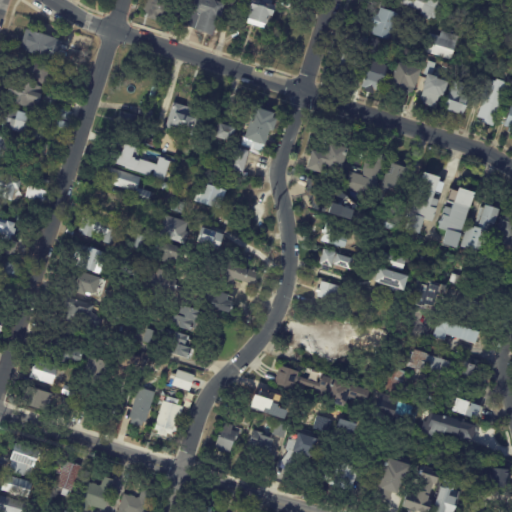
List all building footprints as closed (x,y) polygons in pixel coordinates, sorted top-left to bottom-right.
[(168,0),(161,19),(155,17),(154,21),(143,17),(149,0),(168,0)] [(207,34),(189,28),(197,0),(200,0),(205,2),(205,0),(211,0),(227,6),(222,22),(219,21),(214,36),(207,34)] [(262,0),(262,4),(279,10),(275,20),(272,19),(269,29),(265,27),(264,30),(246,24),(248,20),(250,21),(253,13),(249,11),(253,0),(262,0)] [(395,0),(430,0),(433,1),(427,20),(420,18),(421,16),(415,14),(417,10),(395,2),(395,0)] [(385,40),(367,33),(370,25),(366,24),(370,12),(374,13),(376,8),(394,14),(385,40)] [(69,47),(65,58),(60,56),(58,61),(22,48),(28,29),(65,41),(64,45),(69,46),(69,47)] [(438,31),(454,36),(447,59),(421,51),(426,33),(436,36),(438,31)] [(365,39),(363,48),(348,44),(351,34),(366,38),(365,39)] [(380,50),(378,56),(384,58),(382,66),(374,63),(376,59),(367,56),(372,40),(382,43),(380,50)] [(330,77),(337,49),(357,54),(350,82),(330,77)] [(425,61),(433,63),(428,78),(440,81),(436,97),(434,96),(431,105),(430,105),(429,107),(419,104),(419,102),(416,101),(417,91),(416,91),(417,86),(416,86),(419,73),(421,74),(425,60),(425,61)] [(53,68),(49,82),(26,75),(31,61),(53,68)] [(411,93),(418,68),(395,61),(388,87),(411,93)] [(360,87),(357,86),(365,64),(381,70),(374,92),(371,91),(370,94),(361,91),(362,88),(360,87)] [(45,88),(43,93),(45,94),(42,104),(40,104),(38,110),(5,98),(13,76),(45,88)] [(504,85),(488,126),(480,123),(481,120),(474,117),(482,94),(477,92),(482,79),(487,81),(488,79),(504,85)] [(461,108),(459,115),(454,113),(453,114),(438,108),(449,80),(460,84),(458,90),(467,93),(461,108)] [(511,130),(500,126),(507,104),(510,105),(503,102),(508,86),(511,87),(511,130)] [(179,131),(167,127),(175,102),(190,107),(187,115),(199,119),(193,136),(179,131)] [(260,106),(276,112),(275,116),(279,118),(275,130),(271,128),(266,144),(264,143),(261,151),(246,145),(247,143),(242,141),(243,136),(246,136),(256,105),(260,106)] [(44,140),(3,126),(10,107),(38,117),(37,119),(45,122),(43,128),(48,129),(44,140)] [(63,109),(74,112),(71,123),(60,119),(63,109)] [(126,112),(138,116),(133,134),(120,130),(123,120),(120,120),(122,111),(126,112)] [(59,121),(71,124),(69,130),(57,127),(59,121)] [(224,124),(239,129),(239,131),(241,132),(240,136),(237,135),(235,142),(218,137),(222,123),(224,124)] [(0,134),(12,138),(10,142),(15,143),(11,158),(5,156),(4,157),(0,156),(0,134)] [(147,139),(157,142),(156,148),(145,144),(147,139)] [(308,168),(314,149),(324,153),(329,140),(351,148),(343,170),(329,165),(326,174),(308,168)] [(60,159),(40,153),(43,143),(63,150),(60,159)] [(136,158),(139,149),(121,144),(115,166),(163,180),(169,160),(158,157),(156,164),(136,158)] [(245,149),(253,151),(246,173),(230,168),(231,165),(224,163),(227,153),(234,156),(236,146),(245,149)] [(165,162),(163,167),(149,162),(153,151),(167,156),(165,162)] [(353,175),(354,172),(366,176),(367,172),(365,172),(372,151),(389,156),(377,198),(349,190),(353,175)] [(404,165),(412,169),(403,193),(385,186),(395,161),(404,165)] [(133,198),(135,191),(109,183),(111,177),(107,176),(109,167),(144,178),(141,189),(154,193),(150,204),(133,198)] [(445,178),(447,178),(439,199),(444,201),(441,209),(443,209),(438,223),(430,220),(424,235),(410,229),(416,214),(415,211),(429,172),(445,178)] [(0,173),(24,181),(21,191),(17,190),(14,201),(0,196),(0,173)] [(315,208),(309,185),(311,179),(324,183),(326,197),(333,199),(329,213),(315,208)] [(23,189),(25,183),(31,185),(29,191),(23,189)] [(165,191),(162,185),(168,183),(171,189),(165,191)] [(196,201),(200,190),(204,191),(206,183),(225,189),(219,208),(196,201)] [(28,196),(31,186),(50,192),(46,204),(27,198),(28,196)] [(477,192),(472,207),(470,207),(464,225),(473,228),(474,226),(477,227),(485,204),(499,209),(494,223),(492,223),(489,231),(488,231),(481,251),(471,247),(470,249),(460,246),(459,248),(444,243),(448,230),(439,227),(446,205),(452,208),(455,200),(456,201),(461,186),(477,192)] [(357,205),(353,209),(356,210),(352,219),(330,213),(334,202),(342,205),(330,194),(336,187),(357,205)] [(178,190),(174,205),(167,203),(172,188),(178,190)] [(121,218),(121,219),(95,210),(101,191),(127,200),(121,218)] [(175,218),(172,229),(160,225),(164,215),(175,218)] [(509,216),(511,217),(511,246),(502,243),(504,237),(498,235),(504,215),(509,216)] [(125,232),(122,243),(116,242),(115,245),(106,242),(107,237),(95,233),(94,238),(84,235),(85,233),(81,232),(85,218),(89,219),(89,217),(99,220),(99,222),(111,225),(120,227),(119,230),(125,232)] [(133,229),(135,221),(146,225),(143,232),(133,229)] [(348,248),(348,249),(340,246),(340,247),(337,246),(337,245),(323,241),(325,235),(323,235),(325,230),(327,231),(330,222),(337,225),(335,232),(352,238),(348,248)] [(225,234),(220,250),(203,244),(203,243),(198,242),(203,227),(225,234)] [(145,250),(135,247),(139,234),(149,237),(145,250)] [(195,241),(193,248),(185,245),(187,238),(195,241)] [(21,244),(16,256),(7,253),(11,240),(21,244)] [(174,264),(158,259),(157,261),(147,258),(150,248),(156,250),(159,241),(164,243),(165,242),(178,246),(178,247),(187,250),(183,261),(176,259),(174,264)] [(102,275),(76,265),(83,247),(95,252),(96,249),(109,254),(102,275)] [(321,266),(321,265),(320,264),(325,249),(337,253),(332,268),(330,267),(329,271),(320,268),(321,266)] [(381,251),(392,254),(393,254),(412,259),(408,272),(373,261),(377,250),(381,251)] [(338,254),(355,259),(351,270),(346,268),(345,272),(335,268),(336,265),(334,264),(338,254)] [(23,264),(17,284),(2,280),(7,260),(23,264)] [(260,273),(256,284),(248,282),(249,281),(239,278),(237,284),(224,280),(225,275),(217,272),(221,261),(260,273)] [(404,290),(401,289),(399,294),(388,290),(389,286),(375,281),(380,267),(408,276),(404,290)] [(170,273),(169,277),(176,280),(171,293),(143,282),(148,270),(155,273),(157,268),(170,273)] [(103,279),(98,295),(89,293),(87,297),(69,290),(76,270),(103,279)] [(344,298),(343,304),(318,297),(319,293),(317,292),(318,288),(320,288),(322,281),(347,289),(344,298)] [(440,286),(432,310),(416,304),(423,283),(429,285),(430,283),(440,286)] [(220,291),(233,296),(231,301),(240,305),(235,317),(198,303),(203,291),(218,297),(220,291)] [(96,306),(88,329),(60,320),(68,297),(96,306)] [(387,303),(384,311),(371,307),(374,298),(387,302),(387,303)] [(196,333),(169,324),(172,314),(177,315),(180,305),(204,313),(199,331),(197,330),(196,333)] [(2,336),(0,335),(0,314),(9,317),(3,336),(2,336)] [(478,344),(451,336),(449,341),(438,338),(444,320),(485,334),(481,345),(478,344)] [(157,346),(145,342),(149,329),(161,333),(157,346)] [(189,336),(186,346),(192,348),(189,358),(165,351),(168,341),(164,340),(167,329),(189,336)] [(68,343),(71,344),(69,349),(76,352),(72,364),(40,353),(46,335),(68,343)] [(426,373),(425,374),(420,373),(421,370),(407,366),(409,357),(413,358),(415,352),(419,354),(420,351),(433,355),(433,356),(461,365),(462,361),(481,367),(478,378),(451,370),(449,376),(427,369),(426,373)] [(128,381),(116,377),(123,353),(143,359),(139,373),(131,371),(128,381)] [(109,367),(104,385),(83,378),(91,357),(111,363),(109,367)] [(55,384),(54,385),(32,378),(37,361),(60,368),(55,384)] [(304,378),(324,385),(327,377),(374,392),(370,404),(353,399),(350,406),(349,406),(349,408),(322,400),(324,391),(298,383),(296,391),(276,385),(282,367),(302,373),(301,377),(304,378)] [(409,373),(402,394),(383,388),(390,367),(409,373)] [(194,379),(189,392),(172,385),(178,369),(195,375),(194,379)] [(65,393),(67,386),(77,389),(75,398),(65,395),(65,393)] [(38,390),(55,395),(50,412),(25,404),(31,387),(38,390)] [(367,408),(390,418),(398,399),(374,390),(367,408)] [(264,393),(284,399),(282,408),(291,411),(287,422),(247,410),(251,398),(257,400),(260,392),(264,393)] [(148,396),(147,401),(154,403),(149,423),(140,421),(139,426),(132,424),(139,393),(148,395),(148,396)] [(72,409),(71,414),(62,411),(66,398),(75,401),(72,409)] [(479,406),(484,407),(480,420),(456,412),(461,399),(476,404),(475,405),(479,406)] [(319,416),(307,413),(310,401),(322,404),(319,416)] [(177,405),(186,408),(183,415),(180,414),(174,436),(170,434),(169,438),(159,435),(160,431),(156,430),(165,402),(177,405)] [(476,423),(430,414),(428,422),(422,421),(419,433),(441,437),(442,432),(457,435),(456,439),(472,442),(476,423)] [(284,438),(274,435),(278,422),(290,425),(286,439),(284,438)] [(230,425),(234,426),(233,431),(240,434),(236,446),(234,445),(231,453),(216,448),(223,423),(230,425)] [(260,433),(267,435),(266,437),(275,440),(271,452),(264,450),(260,462),(248,459),(252,445),(250,444),(254,431),(260,433)] [(302,434),(321,441),(316,458),(303,454),(303,456),(289,468),(282,461),(289,451),(286,449),(292,431),(302,434)] [(41,455),(37,469),(34,468),(31,477),(26,475),(25,477),(9,472),(17,444),(42,452),(41,455)] [(413,481),(408,480),(404,496),(395,493),(392,505),(379,501),(391,460),(417,467),(413,481)] [(79,466),(83,467),(73,493),(71,492),(69,498),(63,496),(65,490),(58,487),(68,462),(77,466),(78,465),(79,466)] [(362,470),(355,492),(330,485),(330,482),(327,481),(330,470),(334,471),(337,462),(362,470)] [(420,511),(418,511),(417,511),(414,511),(412,511),(408,510),(408,508),(403,507),(408,491),(418,495),(422,481),(419,480),(424,466),(441,473),(436,485),(434,485),(430,496),(431,496),(429,500),(432,502),(428,511),(420,511)] [(499,470),(506,471),(507,470),(511,470),(511,490),(494,488),(494,486),(484,485),(485,469),(499,470)] [(3,490),(7,476),(34,484),(29,499),(2,491),(3,490)] [(115,481),(116,481),(107,511),(91,506),(89,511),(79,509),(87,482),(94,485),(95,484),(99,485),(99,486),(101,487),(102,486),(103,487),(106,478),(115,481)] [(486,492),(480,506),(470,502),(476,486),(486,491),(486,492)] [(119,511),(125,495),(133,497),(133,496),(137,497),(137,498),(140,499),(140,498),(142,499),(145,489),(156,493),(149,511),(119,511)] [(0,511),(0,508),(3,497),(28,504),(25,511),(0,511)] [(452,503),(458,505),(455,511),(437,511),(442,499),(452,503)]
